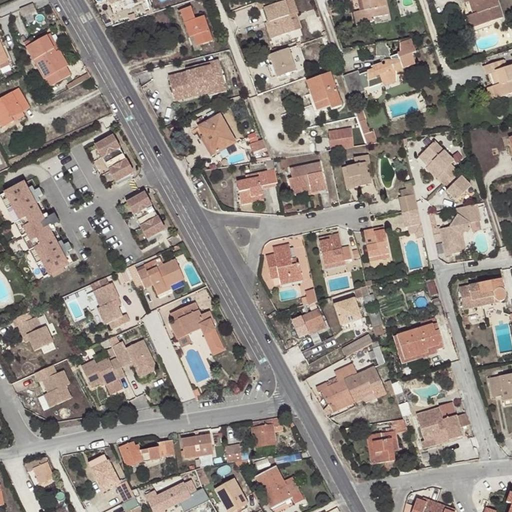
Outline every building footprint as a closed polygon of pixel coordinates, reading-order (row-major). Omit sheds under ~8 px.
[(259,0),(257,1),(260,9),(265,8),(270,20),(275,36),(294,29),(284,1),(284,0),(259,0)] [(362,0),(364,9),(360,10),(357,10),(360,23),(374,20),(373,16),(388,13),(385,0),(362,0)] [(464,0),(465,2),(469,1),(471,0),(473,0),(477,11),(473,13),(470,14),(474,27),(502,18),(496,0),(464,0)] [(473,0),(471,0),(469,1),(473,13),(477,11),(473,0)] [(36,11),(32,3),(19,9),(23,17),(36,11)] [(194,36),(197,45),(212,39),(204,16),(195,19),(191,7),(180,10),(189,37),(194,36)] [(275,36),(270,20),(265,22),(270,38),(275,36)] [(51,34),(48,36),(57,53),(61,51),(51,34)] [(57,53),(48,36),(28,47),(49,87),(71,75),(67,67),(69,66),(61,51),(57,53)] [(416,50),(410,37),(399,39),(400,52),(398,52),(397,54),(391,57),(389,54),(391,53),(388,46),(386,46),(385,41),(375,43),(376,55),(380,56),(384,56),(386,64),(384,65),(381,62),(372,65),(372,68),(359,74),(358,71),(344,77),(351,95),(365,89),(364,88),(369,86),(369,80),(380,76),(383,82),(396,77),(396,74),(404,71),(402,65),(407,63),(407,65),(415,63),(412,52),(416,50)] [(0,65),(9,62),(0,42),(0,65)] [(288,48),(268,55),(271,61),(276,75),(276,76),(296,70),(288,48)] [(492,86),(496,98),(511,92),(511,64),(506,66),(503,58),(483,65),(485,73),(491,71),(495,70),(499,83),(495,84),(492,86)] [(226,91),(218,61),(193,67),(194,70),(187,72),(168,77),(173,96),(207,87),(208,92),(209,96),(226,91)] [(276,75),(271,61),(267,63),(272,76),(276,75)] [(495,70),(491,71),(495,84),(499,83),(495,70)] [(309,96),(312,103),(328,98),(331,105),(331,108),(341,105),(330,73),(306,81),(312,95),(309,96)] [(396,81),(396,77),(383,82),(384,85),(396,81)] [(491,99),(496,98),(492,86),(487,87),(491,99)] [(174,101),(208,92),(207,87),(173,96),(174,101)] [(0,121),(3,127),(14,121),(12,118),(23,112),(30,108),(19,88),(0,99),(0,121)] [(328,98),(312,103),(314,110),(331,105),(328,98)] [(12,118),(14,121),(25,115),(23,112),(12,118)] [(107,130),(118,124),(112,114),(101,120),(107,130)] [(206,136),(216,153),(236,142),(220,114),(198,126),(200,130),(197,131),(201,139),(206,136)] [(328,131),(330,149),(353,146),(352,127),(328,131)] [(366,143),(371,143),(365,127),(361,129),(366,143)] [(132,172),(111,135),(94,145),(115,182),(132,172)] [(211,156),(216,153),(206,136),(201,139),(211,156)] [(253,151),(267,147),(264,138),(250,142),(253,151)] [(433,141),(422,152),(431,161),(427,165),(424,168),(435,178),(436,176),(446,186),(444,189),(454,199),(470,184),(449,163),(453,159),(433,141)] [(431,161),(422,152),(417,156),(427,165),(431,161)] [(354,177),(357,187),(371,184),(369,176),(367,170),(371,169),(368,155),(353,157),(355,164),(347,166),(350,177),(354,177)] [(288,178),(291,190),(310,186),(311,190),(311,192),(326,188),(320,162),(290,169),(293,178),(288,178)] [(347,189),(357,187),(354,177),(350,177),(347,166),(341,168),(347,189)] [(236,182),(240,198),(263,194),(261,186),(278,183),(276,169),(251,174),(249,175),(250,179),(245,180),(236,182)] [(415,192),(412,179),(405,180),(407,187),(401,189),(402,195),(415,192)] [(43,260),(50,274),(69,264),(63,254),(60,248),(49,227),(45,220),(34,199),(30,193),(25,182),(7,192),(14,205),(21,219),(28,233),(36,247),(43,260)] [(310,186),(291,190),(289,190),(290,194),(311,190),(310,186)] [(40,188),(30,193),(34,199),(44,194),(40,188)] [(147,238),(165,228),(143,191),(126,201),(147,238)] [(14,205),(7,192),(1,195),(8,208),(14,205)] [(399,196),(403,211),(418,208),(415,192),(402,195),(399,196)] [(263,194),(240,198),(241,204),(264,199),(263,194)] [(477,207),(476,203),(455,208),(456,213),(477,207)] [(21,219),(14,205),(8,208),(15,222),(21,219)] [(480,219),(477,207),(456,213),(456,214),(451,225),(442,227),(441,224),(433,227),(437,241),(444,239),(447,254),(468,250),(464,233),(472,221),(480,219)] [(406,225),(422,222),(418,208),(403,211),(406,225)] [(55,215),(45,220),(49,227),(58,222),(55,215)] [(28,233),(21,219),(15,222),(23,236),(28,233)] [(363,231),(369,257),(388,253),(383,229),(374,231),(373,229),(363,231)] [(171,246),(183,241),(178,231),(166,237),(171,246)] [(36,247),(28,233),(23,236),(30,250),(36,247)] [(319,242),(324,264),(344,259),(351,258),(348,247),(341,249),(338,234),(324,237),(324,241),(319,242)] [(69,242),(60,248),(63,254),(73,249),(69,242)] [(279,276),(279,278),(301,273),(299,263),(298,262),(297,263),(292,264),(290,259),(292,259),(292,257),(288,245),(273,248),(274,254),(266,256),(271,278),(279,276)] [(43,260),(36,247),(30,250),(37,263),(43,260)] [(388,253),(369,257),(370,261),(389,257),(388,253)] [(169,283),(185,276),(176,257),(147,270),(145,266),(138,269),(145,286),(153,283),(156,290),(169,283)] [(344,259),(324,264),(325,269),(345,264),(344,259)] [(50,274),(43,260),(37,263),(45,277),(50,274)] [(127,267),(130,272),(138,269),(145,266),(142,260),(127,267)] [(329,274),(347,269),(346,264),(328,269),(329,274)] [(138,269),(130,272),(138,290),(145,286),(138,269)] [(125,270),(118,273),(123,284),(130,280),(125,270)] [(301,273),(279,278),(280,285),(302,279),(301,273)] [(91,283),(94,291),(110,283),(107,276),(91,283)] [(464,309),(474,306),(473,300),(495,297),(495,298),(496,299),(497,300),(498,300),(499,300),(501,300),(502,299),(504,299),(505,298),(505,295),(502,278),(470,285),(459,287),(460,294),(464,309)] [(110,283),(94,291),(100,306),(97,307),(104,324),(109,322),(111,328),(129,320),(126,313),(121,315),(117,306),(114,299),(118,298),(119,298),(112,282),(110,283)] [(169,283),(156,290),(158,294),(171,287),(169,283)] [(307,303),(315,301),(312,288),(304,290),(305,295),(307,303)] [(342,324),(362,318),(356,297),(335,304),(342,324)] [(473,300),(474,306),(484,305),(484,303),(497,300),(496,299),(495,298),(495,297),(473,300)] [(170,311),(173,319),(175,323),(171,325),(177,337),(201,327),(212,352),(223,347),(211,321),(213,320),(208,309),(200,312),(198,308),(195,309),(192,301),(170,311)] [(320,309),(293,319),(300,336),(327,326),(320,309)] [(33,318),(30,312),(13,320),(16,327),(19,326),(24,336),(28,335),(31,340),(36,350),(55,342),(47,325),(43,327),(38,316),(33,318)] [(416,329),(397,336),(405,361),(428,352),(427,349),(435,346),(436,350),(444,347),(438,329),(437,330),(434,331),(431,325),(435,323),(432,318),(414,324),(416,329)] [(347,357),(373,343),(369,335),(342,349),(347,357)] [(114,336),(107,339),(111,346),(118,343),(114,336)] [(405,361),(397,336),(394,338),(403,365),(437,353),(436,350),(435,346),(427,349),(428,352),(405,361)] [(122,342),(118,343),(111,346),(116,357),(121,367),(129,363),(132,361),(134,366),(140,378),(157,370),(143,341),(126,349),(122,342)] [(103,380),(104,383),(105,385),(119,379),(125,375),(121,367),(116,357),(110,360),(108,357),(96,362),(94,358),(80,364),(90,385),(98,382),(103,380)] [(344,380),(357,374),(353,363),(334,370),(338,381),(327,386),(326,383),(316,388),(318,392),(322,391),(329,406),(330,405),(332,410),(353,402),(344,380)] [(38,382),(42,380),(49,392),(45,395),(51,407),(73,397),(67,385),(70,384),(71,382),(63,370),(57,373),(52,365),(34,374),(38,382)] [(353,402),(353,403),(364,398),(361,393),(372,388),(374,394),(376,397),(385,393),(374,367),(357,374),(344,380),(353,402)] [(503,400),(511,398),(511,372),(488,377),(492,396),(502,395),(503,400)] [(391,383),(395,394),(402,391),(399,380),(391,383)] [(179,386),(184,400),(196,396),(190,382),(179,386)] [(361,393),(364,398),(374,394),(372,388),(361,393)] [(438,406),(417,414),(422,425),(419,425),(424,437),(433,434),(433,437),(438,435),(440,442),(459,436),(456,428),(459,426),(451,402),(438,406)] [(271,419),(252,422),(256,447),(275,444),(271,419)] [(375,441),(378,463),(383,462),(393,461),(391,452),(391,447),(396,447),(394,430),(381,432),(382,439),(375,441)] [(372,464),(378,463),(375,441),(382,439),(381,432),(367,435),(372,464)] [(424,447),(440,442),(438,435),(433,437),(433,434),(424,437),(421,438),(424,447)] [(211,435),(197,437),(200,456),(213,454),(211,435)] [(197,437),(182,439),(185,459),(200,456),(197,437)] [(176,455),(174,440),(158,442),(159,447),(141,449),(139,445),(136,445),(134,442),(119,447),(126,465),(144,458),(145,461),(161,458),(160,456),(176,455)] [(234,462),(242,460),(241,450),(226,451),(228,463),(234,462)] [(117,486),(121,484),(106,455),(90,463),(94,469),(92,470),(104,492),(117,486)] [(26,462),(27,473),(33,471),(39,485),(54,478),(45,457),(26,462)] [(262,492),(268,504),(282,497),(284,502),(292,498),(296,505),(305,501),(292,477),(283,481),(276,466),(256,476),(264,492),(262,492)] [(191,477),(191,482),(162,497),(168,510),(180,503),(184,511),(201,511),(212,506),(196,476),(191,477)] [(232,511),(248,504),(234,479),(215,489),(227,511),(232,511)] [(121,484),(117,486),(125,502),(135,497),(126,481),(121,484)] [(135,497),(125,502),(130,511),(132,511),(139,507),(135,497)] [(282,497),(268,504),(271,509),(284,502),(282,497)] [(417,499),(412,511),(432,511),(436,502),(427,499),(426,503),(417,499)] [(446,506),(436,502),(432,511),(454,511),(455,511),(445,508),(446,506)]
